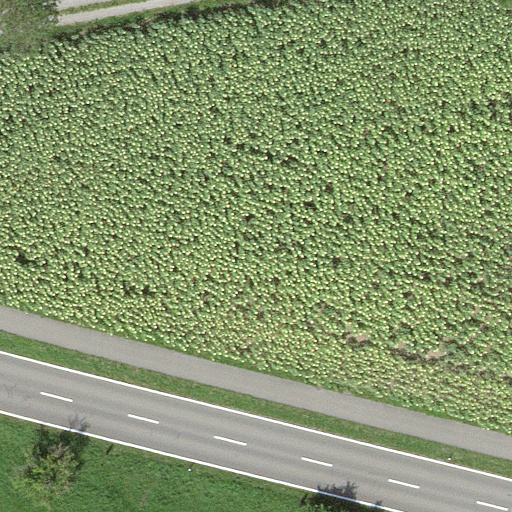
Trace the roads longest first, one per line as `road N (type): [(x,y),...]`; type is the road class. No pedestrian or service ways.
road 1 (tertiary): [(511,511),(0,382)]
road 2 (track): [(161,0),(0,27)]
